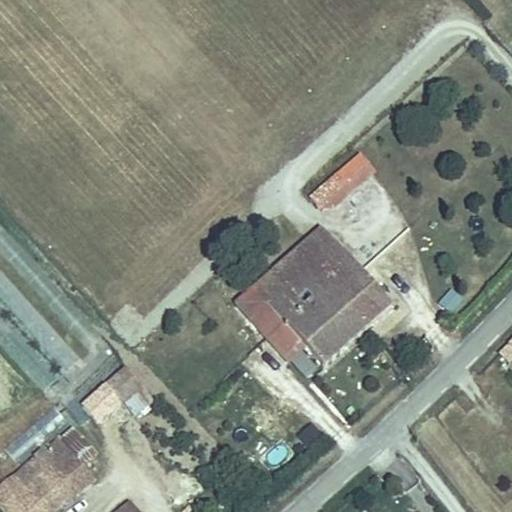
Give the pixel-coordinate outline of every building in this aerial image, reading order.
[(332,208),(373,174),(358,158),(308,199),(316,208),(325,201),(332,208)] [(332,208),(325,201),(316,208),(318,210),(332,208)] [(0,254),(88,348),(102,335),(0,226),(0,254)] [(323,370),(391,309),(321,230),(255,290),(238,305),(237,306),(283,358),(299,344),(304,349),(323,370)] [(255,290),(234,266),(217,281),(238,305),(255,290)] [(0,301),(65,372),(80,358),(0,271),(0,301)] [(451,313),(462,299),(449,289),(438,304),(451,313)] [(56,379),(0,317),(0,345),(42,391),(56,379)] [(288,364),(304,349),(299,344),(283,358),(288,364)] [(511,361),(511,348),(509,345),(499,354),(508,365),(511,361)] [(153,403),(124,370),(105,388),(133,420),(153,403)] [(98,425),(120,405),(105,388),(83,408),(98,425)] [(48,404),(2,451),(17,466),(63,418),(48,404)] [(97,457),(74,431),(61,442),(83,469),(97,457)] [(93,481),(83,469),(61,442),(33,464),(66,504),(93,481)] [(56,511),(66,504),(33,464),(0,491),(0,511),(56,511)]
